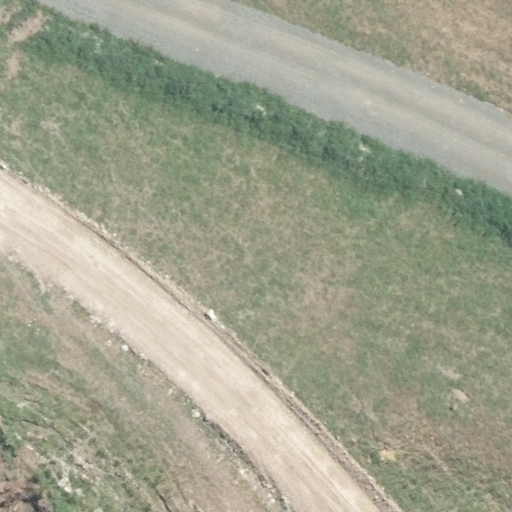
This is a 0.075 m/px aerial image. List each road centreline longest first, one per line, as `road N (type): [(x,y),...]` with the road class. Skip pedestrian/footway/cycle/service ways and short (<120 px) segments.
road 1 (residential): [(59,511),(409,102)]
road 2 (residential): [(409,102),(185,0)]
